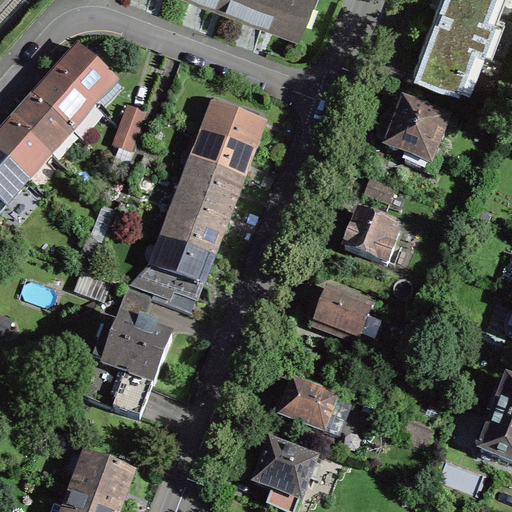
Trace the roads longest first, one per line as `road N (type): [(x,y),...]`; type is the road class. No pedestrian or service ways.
road 1 (residential): [(177,511),(330,103)]
road 2 (residential): [(0,95),(63,28),(85,18),(112,19),(330,103)]
